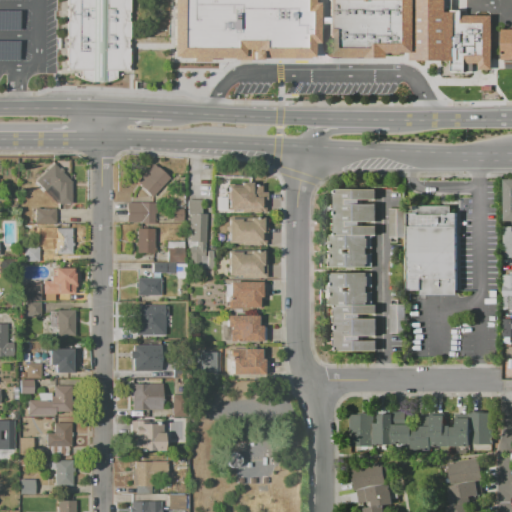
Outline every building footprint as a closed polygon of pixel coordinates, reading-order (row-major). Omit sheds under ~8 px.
[(65,70),(65,0),(127,0),(127,45),(126,70),(113,70),(113,78),(103,82),(90,81),(79,79),(79,70),(65,70)] [(310,0),(310,3),(315,3),(315,42),(310,42),(310,58),(248,58),(248,50),(242,50),(242,57),(171,57),(171,0),(310,0)] [(325,0),(325,38),(334,38),(334,57),(388,57),(388,52),(409,53),(414,53),(414,0),(325,0)] [(414,0),(414,53),(409,53),(409,60),(431,60),(450,60),(450,71),(472,71),(472,62),(477,62),(477,69),(490,69),(490,15),(460,15),(460,10),(450,10),(450,0),(414,0)] [(0,10),(0,29),(17,30),(17,10),(0,10)] [(511,30),(501,30),(502,59),(511,58),(511,30)] [(0,40),(0,59),(17,60),(17,40),(0,40)] [(152,163),(168,177),(151,197),(135,182),(152,163)] [(55,166),(71,182),(72,201),(56,201),(56,195),(41,195),(31,187),(49,168),(52,171),(55,166)] [(503,179),(511,178),(511,220),(503,220),(503,179)] [(227,186),(240,186),(240,183),(251,182),(251,185),(261,185),(261,192),(267,192),(267,200),(265,200),(266,212),(241,213),(241,210),(228,211),(227,186)] [(372,235),(335,235),(334,189),(376,188),(376,235),(372,235)] [(186,199),(201,200),(200,213),(206,213),(205,252),(212,252),(212,271),(202,271),(202,265),(189,265),(189,249),(196,249),(196,242),(189,241),(189,214),(186,214),(186,199)] [(127,202),(154,203),(154,223),(127,223),(127,202)] [(457,294),(457,213),(450,213),(450,206),(413,206),(413,213),(408,213),(408,291),(420,291),(420,294),(457,294)] [(171,209),(181,208),(182,220),(171,221),(171,209)] [(36,209),(56,209),(56,215),(56,223),(36,223),(36,209)] [(389,209),(404,209),(404,238),(389,238),(389,209)] [(227,219),(241,219),(241,221),(249,221),(249,218),(266,218),(266,233),(264,233),(264,245),(241,246),(241,243),(227,243),(227,219)] [(503,226),(511,226),(511,258),(503,258),(503,226)] [(20,247),(45,248),(45,236),(54,236),(54,227),(72,228),(71,255),(53,254),(54,249),(49,249),(49,254),(40,254),(40,262),(20,262),(20,247)] [(136,228),(155,228),(156,251),(136,252),(136,228)] [(328,267),(328,235),(335,235),(372,235),(372,267),(328,267)] [(167,241),(184,242),(183,262),(167,262),(167,241)] [(228,251),(242,251),(242,255),(249,255),(249,250),(266,250),(266,279),(258,279),(258,275),(228,275),(228,265),(226,265),(226,258),(228,258),(228,251)] [(0,260),(9,260),(9,274),(0,274),(0,260)] [(152,264),(175,263),(175,273),(152,273),(152,264)] [(44,281),(51,281),(51,277),(56,277),(55,268),(75,268),(76,293),(44,293),(44,281)] [(503,275),(509,275),(509,272),(511,272),(511,309),(503,309),(503,275)] [(334,306),(330,306),(330,273),(371,273),(372,305),(334,306)] [(136,278),(160,278),(160,295),(136,296),(136,278)] [(231,282),(262,282),(262,296),(260,296),(260,307),(228,308),(228,298),(231,298),(231,282)] [(21,284),(39,284),(40,297),(40,300),(21,300),(21,284)] [(24,316),(40,316),(40,306),(40,303),(24,304),(24,316)] [(389,304),(404,304),(404,334),(389,334),(389,304)] [(133,305),(164,305),(164,318),(151,318),(151,327),(133,327),(133,305)] [(334,306),(372,305),(377,305),(378,351),(334,351),(334,306)] [(57,311),(75,311),(75,335),(57,335),(57,311)] [(228,315),(258,315),(258,326),(262,326),(262,341),(231,341),(231,328),(227,328),(228,315)] [(511,319),(511,337),(502,337),(502,319),(511,319)] [(0,323),(7,324),(7,343),(11,343),(11,355),(0,355),(0,323)] [(131,344),(152,344),(152,372),(131,372),(131,344)] [(49,348),(74,349),(74,373),(56,373),(56,366),(49,366),(49,348)] [(244,349),(263,349),(263,359),(265,359),(265,373),(233,373),(233,360),(244,360),(244,349)] [(198,373),(213,374),(214,352),(198,351),(198,373)] [(26,363),(41,364),(40,374),(40,378),(25,378),(26,363)] [(20,380),(33,380),(33,384),(33,394),(20,394),(20,380)] [(130,384),(161,384),(161,410),(130,410),(130,384)] [(29,400),(51,401),(51,386),(72,387),(71,412),(55,412),(55,416),(29,415),(29,400)] [(172,416),(172,395),(186,395),(186,416),(172,416)] [(407,445),(393,445),(393,441),(390,441),(390,414),(390,410),(407,410),(407,423),(407,445)] [(471,418),(471,412),(490,412),(491,446),(471,446),(471,418)] [(372,441),(372,449),(350,449),(349,414),(372,414),(372,422),(372,441)] [(390,441),(372,441),(372,422),(376,422),(376,414),(390,414),(390,441)] [(456,446),(433,446),(433,425),(433,415),(445,415),(445,425),(456,425),(456,446)] [(471,446),(456,446),(456,425),(456,418),(471,418),(471,446)] [(130,420),(142,420),(142,423),(157,424),(157,433),(165,433),(165,451),(134,450),(134,436),(129,436),(130,420)] [(46,434),(53,434),(53,423),(70,423),(70,448),(64,448),(64,456),(46,456),(46,434)] [(433,446),(433,450),(411,450),(411,445),(407,445),(407,423),(412,423),(412,430),(418,430),(418,425),(433,425),(433,446)] [(18,438),(34,438),(34,458),(18,458),(18,438)] [(235,483),(271,485),(272,446),(231,444),(230,454),(225,453),(224,467),(235,468),(235,483)] [(3,457),(3,449),(12,449),(12,457),(3,457)] [(449,486),(445,464),(480,458),(484,480),(476,482),(449,486)] [(56,460),(72,460),(71,486),(55,485),(56,460)] [(134,461),(166,461),(166,480),(153,480),(153,486),(134,486),(134,461)] [(385,485),(382,463),(351,468),(354,490),(357,490),(385,485)] [(20,479),(35,480),(35,489),(35,494),(20,494),(20,479)] [(476,482),(479,500),(452,504),(449,486),(476,482)] [(357,490),(359,505),(365,504),(366,508),(387,505),(394,504),(391,484),(385,485),(357,490)] [(168,495),(184,495),(184,510),(168,509),(168,495)] [(483,499),(484,511),(447,511),(446,505),(452,504),(479,500),(483,499)] [(57,511),(57,500),(74,501),(74,511),(57,511)] [(130,501),(148,501),(148,506),(161,506),(160,511),(127,511),(127,508),(129,508),(130,501)]
